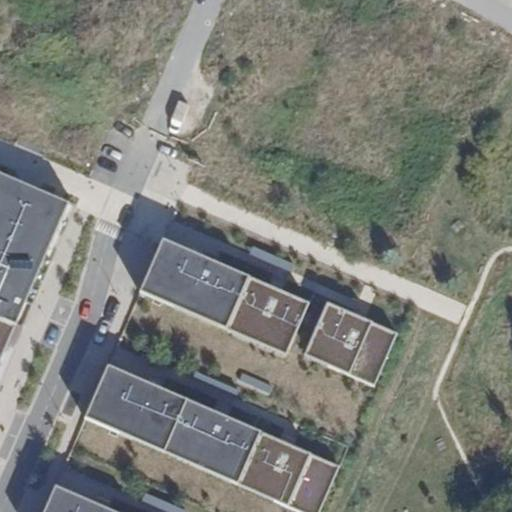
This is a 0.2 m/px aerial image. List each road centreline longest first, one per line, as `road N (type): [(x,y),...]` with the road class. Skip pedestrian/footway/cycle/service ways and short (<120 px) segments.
road 1 (residential): [(117,206),(90,306),(11,488)]
road 2 (residential): [(207,0),(117,206)]
road 3 (residential): [(117,206),(0,154)]
